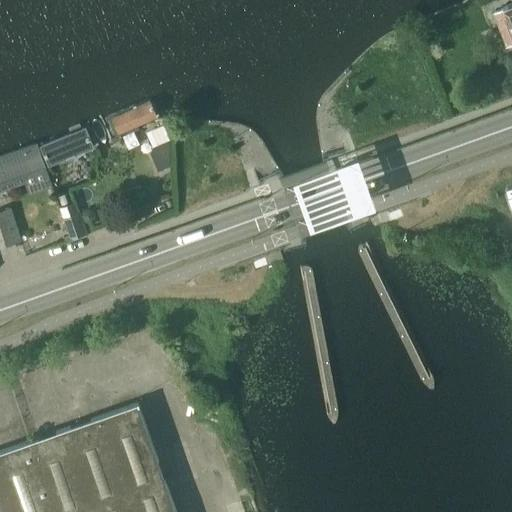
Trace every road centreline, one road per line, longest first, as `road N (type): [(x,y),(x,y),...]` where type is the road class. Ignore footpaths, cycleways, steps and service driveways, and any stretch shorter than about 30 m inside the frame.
road 1 (primary): [(0,314),(511,128)]
road 2 (unclassified): [(0,283),(124,235)]
